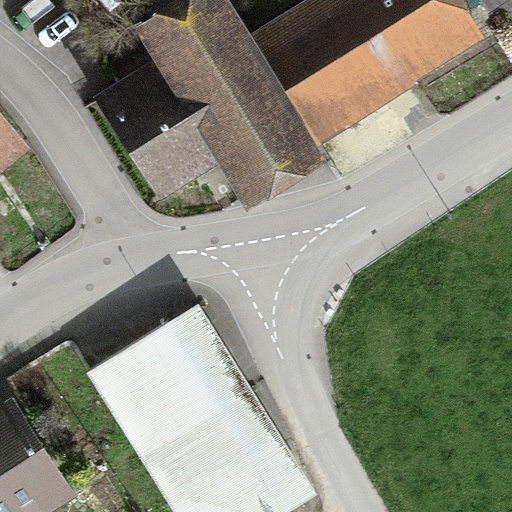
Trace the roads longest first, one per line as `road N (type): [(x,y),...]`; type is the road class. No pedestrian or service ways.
road 1 (residential): [(252,250),(389,219),(511,129)]
road 2 (residential): [(252,250),(292,418),(345,511)]
road 3 (residential): [(0,56),(136,258)]
road 4 (residential): [(0,331),(136,258)]
